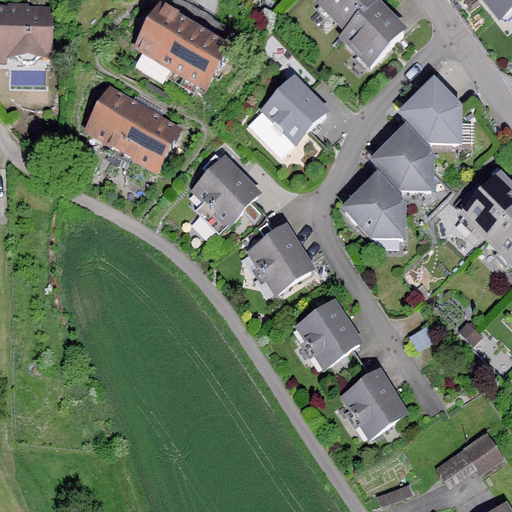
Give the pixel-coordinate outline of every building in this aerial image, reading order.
[(328,0),(321,7),(349,36),(376,9),(382,4),(377,0),(328,0)] [(511,0),(484,0),(501,20),(502,20),(503,22),(508,22),(511,19),(511,0)] [(349,36),(343,42),(371,70),(404,38),(376,9),(349,36)] [(171,73),(195,32),(161,12),(137,52),(171,73)] [(0,56),(17,57),(24,65),(33,65),(40,57),(50,58),(51,15),(0,13),(0,56)] [(206,93),(230,52),(195,32),(171,73),(206,93)] [(294,85),(265,113),(297,146),(326,117),(294,85)] [(434,89),(402,120),(428,147),(460,146),(460,114),(434,89)] [(112,95),(88,136),(122,156),(146,116),(112,95)] [(146,116),(122,156),(157,176),(181,136),(146,116)] [(406,136),(374,168),(399,194),(432,194),(432,162),(406,136)] [(210,209),(200,219),(219,238),(244,214),(254,226),(261,219),(250,208),(258,200),(224,166),(223,167),(216,160),(203,172),(210,179),(195,194),(210,209)] [(379,183),(346,215),(371,241),(404,242),(404,209),(379,183)] [(511,196),(499,183),(463,218),(488,243),(511,219),(511,196)] [(511,219),(488,243),(511,267),(511,219)] [(268,245),(251,256),(278,297),(312,274),(285,234),(276,240),(267,227),(259,232),(268,245)] [(333,308),(299,330),(326,371),(353,353),(360,349),(333,308)] [(467,342),(476,333),(469,326),(460,335),(467,342)] [(411,342),(418,352),(433,343),(427,332),(411,342)] [(483,340),(476,333),(467,342),(474,349),(483,340)] [(353,353),(326,371),(335,386),(362,368),(353,353)] [(362,368),(335,386),(345,400),(372,382),(362,368)] [(372,382),(345,400),(371,441),(405,419),(379,378),(372,382)] [(480,474),(501,460),(490,443),(469,457),(479,472),(480,474)] [(479,472),(469,457),(466,453),(445,467),(444,465),(438,469),(453,491),(479,472)] [(408,488),(379,501),(383,510),(412,497),(408,488)]
